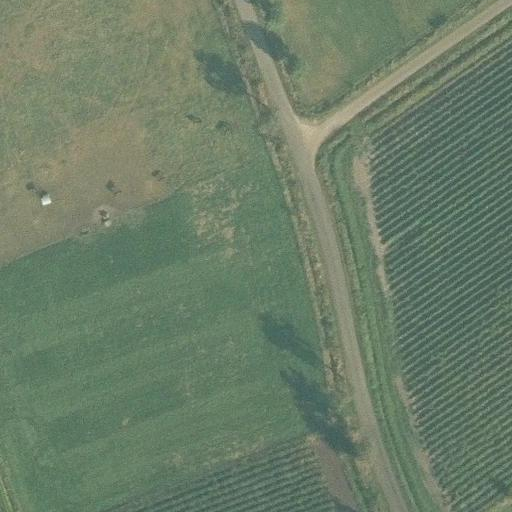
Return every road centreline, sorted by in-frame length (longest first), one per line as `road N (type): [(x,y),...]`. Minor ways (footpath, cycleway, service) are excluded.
road 1 (unclassified): [(397,511),(369,434),(303,153)]
road 2 (unclassified): [(303,153),(511,6)]
road 3 (unclassified): [(303,153),(242,0)]
